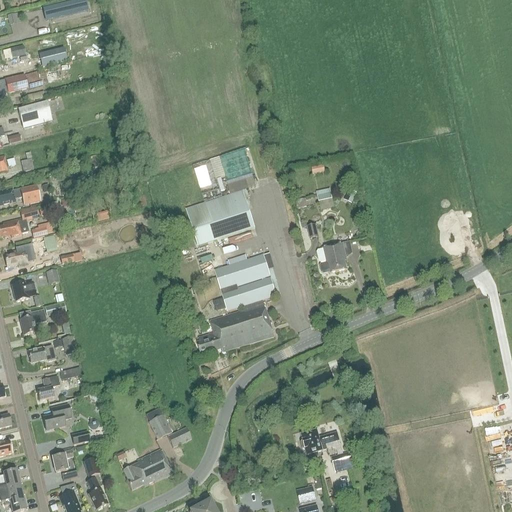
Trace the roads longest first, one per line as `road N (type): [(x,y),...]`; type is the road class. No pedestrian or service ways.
road 1 (tertiary): [(138,511),(206,467),(228,400),(254,369),(460,280),(511,249)]
road 2 (unclassified): [(47,511),(0,326)]
